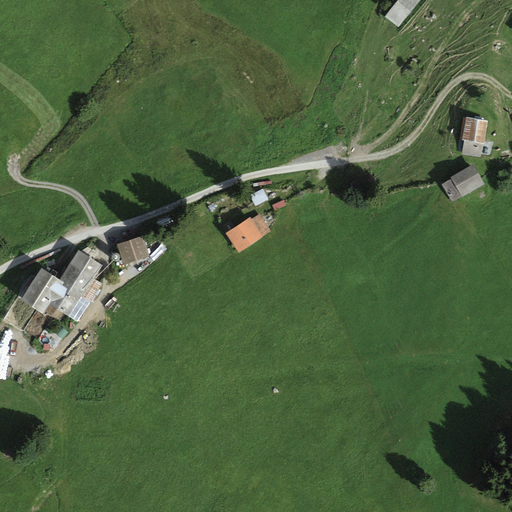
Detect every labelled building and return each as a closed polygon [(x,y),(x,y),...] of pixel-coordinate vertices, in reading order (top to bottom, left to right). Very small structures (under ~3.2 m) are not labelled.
[(419,0),(397,0),(384,16),(398,27),(419,0)] [(487,121),(466,117),(462,140),(464,140),(462,154),(480,157),(487,121)] [(451,178),(441,184),(452,202),(484,183),(473,164),(450,177),(451,178)] [(263,189),(250,196),(256,207),(269,199),(263,189)] [(274,200),(275,206),(287,203),(286,197),(274,200)] [(250,216),(226,233),(239,252),(271,231),(259,214),(252,219),(250,216)] [(143,235),(117,243),(123,265),(150,256),(143,235)] [(60,279),(41,267),(20,299),(43,313),(44,311),(60,322),(65,314),(77,321),(101,283),(94,278),(103,265),(79,249),(60,279)]
